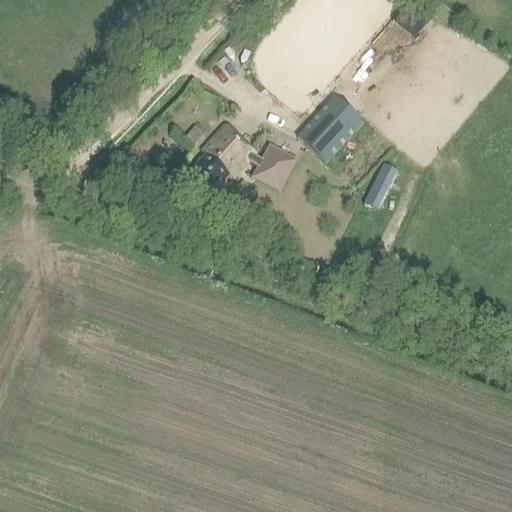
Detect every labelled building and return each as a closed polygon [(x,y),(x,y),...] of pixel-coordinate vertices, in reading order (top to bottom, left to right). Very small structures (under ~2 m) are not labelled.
[(422,26),(403,10),(392,24),(411,40),(422,26)] [(322,167),(358,127),(330,101),(294,141),(322,167)] [(203,137),(194,129),(185,139),(176,131),(169,138),(188,154),(203,137)] [(222,131),(199,157),(202,159),(188,175),(212,196),(228,179),(232,182),(253,159),(222,131)] [(125,159),(116,169),(124,176),(133,167),(125,159)]
